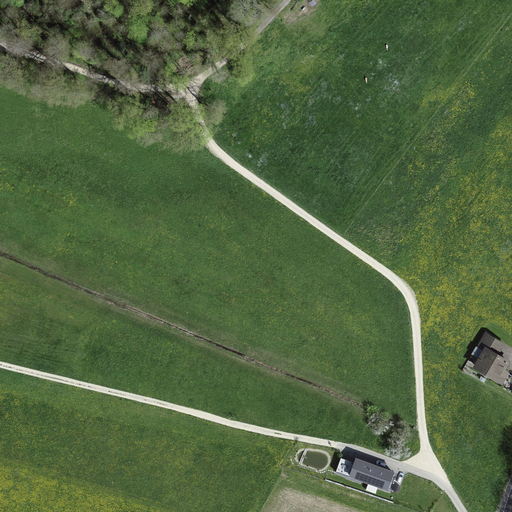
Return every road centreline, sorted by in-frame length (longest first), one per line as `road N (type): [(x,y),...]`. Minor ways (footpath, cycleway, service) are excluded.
road 1 (track): [(444,485),(423,440),(400,289),(204,152),(186,83)]
road 2 (track): [(0,364),(351,446),(444,485)]
road 3 (track): [(286,0),(208,75),(186,83),(122,86),(0,46)]
